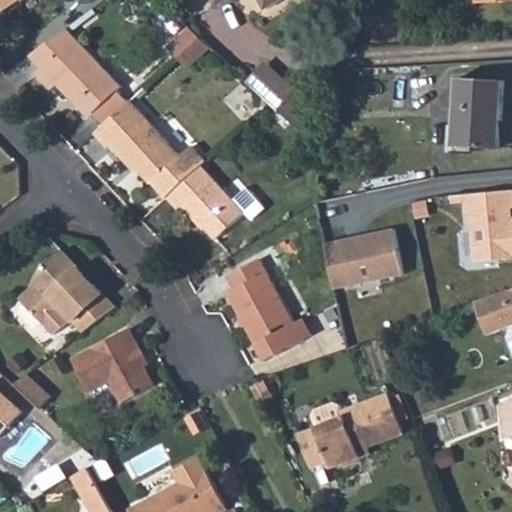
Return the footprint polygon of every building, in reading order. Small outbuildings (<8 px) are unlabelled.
[(261,0),(267,10),(286,0),(261,0)] [(89,113),(102,128),(127,106),(115,93),(121,87),(72,26),(37,54),(45,66),(39,72),(54,90),(60,84),(85,116),(89,113)] [(169,67),(193,45),(182,34),(159,56),(169,67)] [(180,78),(204,56),(193,45),(169,67),(180,78)] [(266,65),(254,86),(284,103),(296,82),(266,65)] [(506,82),(460,78),(456,146),(501,150),(506,82)] [(170,197),(204,164),(210,159),(195,143),(183,153),(134,99),(127,106),(102,128),(97,133),(110,147),(113,145),(129,164),(134,160),(170,197)] [(262,100),(255,108),(259,111),(310,162),(312,150),(262,100)] [(236,198),(204,164),(170,197),(181,209),(185,205),(201,223),(205,220),(221,238),(249,210),(255,218),(268,206),(249,186),(236,198)] [(511,189),(469,193),(470,212),(473,212),(478,262),(511,258),(511,217),(511,218),(511,208),(511,189)] [(398,233),(329,249),(339,294),(408,279),(398,233)] [(76,318),(88,330),(118,307),(97,284),(96,286),(82,273),(86,271),(66,250),(47,265),(39,283),(21,296),(52,336),(76,318)] [(240,287),(230,292),(257,341),(267,358),(307,335),(297,318),(262,255),(232,272),(240,287)] [(511,288),(474,302),(486,333),(511,323),(511,288)] [(306,313),(297,318),(307,335),(315,330),(306,313)] [(137,342),(129,329),(71,361),(89,393),(110,382),(123,403),(153,385),(135,352),(137,342)] [(0,365),(0,432),(7,438),(31,413),(0,383),(0,380),(8,372),(0,365)] [(54,392),(31,372),(19,382),(44,404),(54,392)] [(403,430),(387,388),(342,407),(339,400),(332,398),(313,406),(311,412),(315,423),(295,431),(308,464),(324,457),(327,465),(359,453),(358,447),(403,430)] [(511,403),(499,409),(502,443),(510,443),(511,444),(511,472),(504,482),(511,489),(511,403)] [(219,511),(228,508),(205,469),(207,468),(199,454),(174,469),(181,481),(129,509),(130,511),(219,511)] [(97,466),(105,481),(124,472),(115,457),(97,466)] [(114,511),(113,509),(92,471),(75,480),(93,511),(114,511)]
